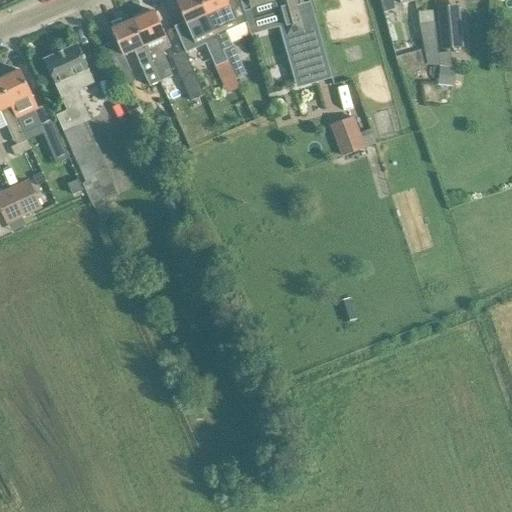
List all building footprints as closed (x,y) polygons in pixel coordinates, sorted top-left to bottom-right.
[(228,60),(200,0),(179,0),(176,2),(180,10),(191,35),(196,46),(205,43),(215,66),(228,60)] [(239,28),(227,1),(226,0),(200,0),(228,60),(233,71),(241,67),(226,33),(239,28)] [(312,14),(300,17),(295,0),(248,0),(254,18),(278,11),(298,84),(329,76),(312,14)] [(380,0),(384,13),(394,10),(393,0),(380,0)] [(400,0),(401,4),(409,2),(413,25),(415,38),(422,37),(419,24),(415,1),(414,0),(400,0)] [(438,10),(442,49),(462,47),(458,7),(438,10)] [(170,47),(162,30),(154,11),(133,21),(159,81),(173,75),(164,54),(165,49),(170,47)] [(149,86),(159,81),(133,21),(112,30),(120,48),(123,56),(134,51),(149,86)] [(439,54),(435,24),(435,23),(419,24),(422,37),(425,50),(428,65),(440,66),(439,54)] [(89,70),(86,63),(78,45),(44,60),(67,111),(57,116),(97,204),(116,195),(84,124),(85,123),(84,122),(91,119),(78,90),(95,83),(89,70)] [(418,52),(396,57),(399,65),(407,63),(428,65),(425,50),(418,52)] [(450,52),(439,54),(440,66),(450,67),(450,52)] [(38,109),(29,89),(21,71),(0,80),(0,81),(17,119),(32,112),(55,164),(69,158),(45,105),(38,109)] [(191,101),(204,96),(194,72),(181,78),(191,101)] [(27,140),(17,119),(0,81),(0,111),(1,111),(16,145),(27,140)] [(371,132),(361,136),(354,118),(330,127),(342,158),(376,145),(371,132)] [(30,180),(9,190),(22,218),(43,208),(30,180)] [(9,190),(0,193),(0,208),(6,222),(7,224),(22,218),(9,190)] [(120,228),(109,232),(114,245),(126,241),(120,228)]
